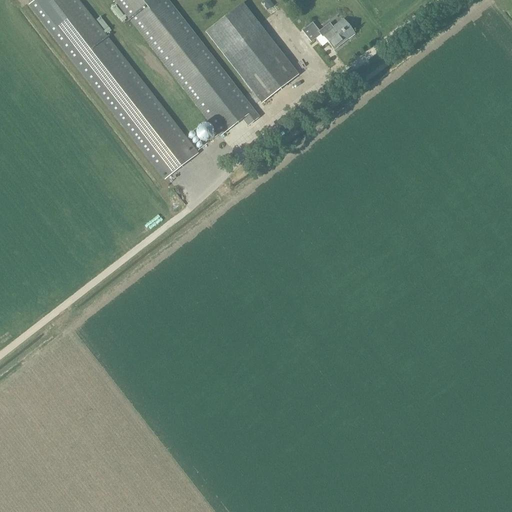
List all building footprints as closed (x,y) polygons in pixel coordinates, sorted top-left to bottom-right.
[(76,0),(36,0),(29,6),(165,180),(197,155),(76,0)] [(114,0),(134,26),(221,137),(243,120),(248,127),(258,119),(166,1),(165,0),(114,0)] [(268,0),(266,0),(261,4),(267,11),(273,6),(268,0)] [(205,33),(262,104),(298,76),(241,4),(205,33)] [(306,28),(301,32),(310,43),(315,39),(321,35),(333,50),(353,34),(354,34),(343,20),(342,20),(343,21),(333,29),(329,24),(319,32),(312,23),(306,28)] [(291,24),(283,31),(295,43),(303,36),(291,24)] [(203,129),(202,129),(201,130),(200,131),(199,131),(199,132),(198,133),(198,134),(197,134),(197,135),(197,136),(197,137),(197,138),(197,139),(197,140),(198,141),(198,142),(199,143),(200,144),(201,144),(202,145),(203,145),(204,146),(205,146),(207,146),(208,146),(209,145),(210,145),(211,144),(212,143),(213,142),(214,141),(214,140),(214,139),(215,137),(215,136),(214,135),(214,134),(213,133),(213,132),(212,131),(211,130),(210,129),(209,129),(208,129),(207,128),(206,128),(205,128),(204,129),(203,129)]
